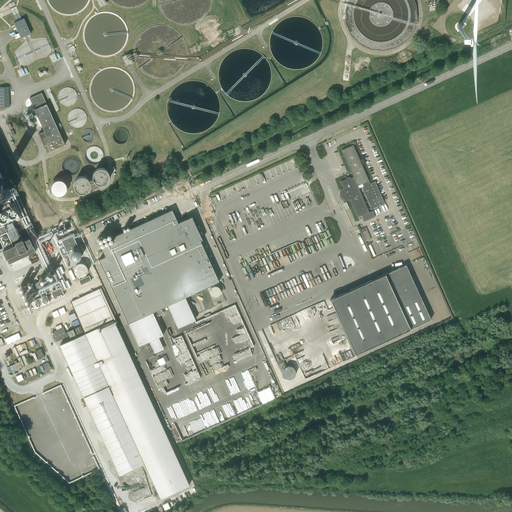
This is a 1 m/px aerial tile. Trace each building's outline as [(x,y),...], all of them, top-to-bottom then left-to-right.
[(14,35),(16,39),(20,37),(21,38),(31,33),(24,18),(14,23),(19,33),(14,35)] [(463,27),(463,26),(463,25),(463,24),(462,24),(462,23),(461,23),(460,22),(459,22),(458,22),(457,23),(456,23),(456,24),(455,25),(455,26),(455,27),(456,28),(456,29),(457,30),(458,30),(459,30),(460,30),(461,30),(462,29),(463,28),(463,27)] [(129,54),(122,57),(126,66),(133,63),(129,54)] [(8,87),(0,87),(0,107),(9,107),(8,87)] [(65,144),(46,104),(42,93),(29,98),(44,131),(38,134),(47,152),(65,144)] [(358,217),(361,215),(363,220),(364,221),(375,217),(373,211),(369,213),(357,186),(362,184),(363,186),(362,187),(371,209),(384,203),(375,181),(370,184),(353,145),(342,150),(353,177),(350,178),(350,179),(348,180),(347,178),(340,181),(343,188),(341,189),(340,190),(339,192),(339,193),(339,195),(339,197),(340,198),(342,199),(343,200),(345,201),(347,201),(348,200),(350,200),(358,217)] [(109,177),(109,176),(109,174),(108,173),(107,171),(106,170),(105,169),(104,168),(102,168),(100,168),(98,169),(96,169),(95,170),(94,172),(93,173),(93,175),(93,176),(93,178),(93,179),(94,180),(95,182),(96,183),(98,183),(100,184),(101,184),(104,183),(105,182),(107,181),(108,180),(108,179),(109,177)] [(0,238),(0,239),(4,245),(5,248),(3,249),(9,263),(36,251),(19,215),(14,202),(0,208),(0,200),(10,196),(7,189),(0,191),(0,178),(2,177),(0,173),(0,238)] [(90,186),(90,184),(90,183),(90,181),(89,179),(88,178),(87,177),(85,177),(83,176),(82,176),(80,176),(78,177),(77,177),(76,179),(75,180),(74,182),(74,183),(73,185),(74,187),(74,188),(75,190),(76,191),(78,192),(79,192),(81,193),(82,193),(84,193),(85,192),(87,191),(88,190),(89,189),(90,188),(90,186)] [(67,190),(67,188),(67,186),(67,185),(66,183),(65,181),(63,180),(61,179),(60,179),(58,179),(56,179),(54,180),(52,181),(50,183),(49,185),(49,186),(49,188),(49,190),(50,192),(51,194),(52,195),(53,196),(55,197),(57,197),(58,197),(60,197),(62,197),(63,196),(65,195),(66,194),(67,192),(67,190)] [(105,260),(99,262),(138,347),(164,335),(153,312),(219,282),(200,241),(202,240),(192,216),(179,222),(180,222),(178,223),(173,211),(112,240),(114,244),(101,250),(105,260)] [(366,227),(361,229),(366,240),(370,239),(366,227)] [(61,239),(56,241),(57,242),(63,256),(68,254),(67,252),(78,246),(73,235),(61,240),(61,239)] [(72,263),(74,264),(77,264),(80,264),(82,262),(83,260),(83,257),(82,255),(81,253),(79,251),(76,251),(74,252),(72,253),(70,255),(70,258),(70,261),(72,263)] [(406,264),(330,299),(356,354),(431,319),(406,264)] [(77,276),(79,278),(82,278),(84,277),(87,276),(88,273),(88,271),(87,268),(86,266),(84,265),(81,265),(79,265),(77,267),(75,269),(75,272),(75,274),(77,276)] [(54,270),(63,290),(71,287),(67,280),(65,281),(62,274),(64,273),(61,266),(54,270)] [(89,276),(79,280),(81,285),(91,281),(89,276)] [(53,291),(51,292),(54,299),(56,299),(65,295),(61,287),(53,291)] [(99,289),(71,302),(85,333),(60,345),(119,475),(145,463),(160,498),(189,485),(99,289)] [(208,325),(204,312),(190,317),(188,312),(181,314),(188,333),(191,332),(192,336),(195,335),(195,333),(209,328),(208,325)] [(56,342),(67,337),(63,327),(52,332),(56,342)] [(38,358),(44,357),(41,348),(35,350),(38,358)] [(296,373),(296,371),(296,370),(296,369),(295,368),(294,367),(292,365),(291,365),(289,365),(288,365),(287,365),(285,366),(284,367),(284,368),(283,369),(283,372),(283,373),(283,374),(284,375),(285,376),(287,377),(288,378),(290,378),(291,378),(292,377),(294,377),(294,376),(295,375),(296,374),(296,373)] [(257,391),(262,403),(275,398),(270,386),(257,391)]
